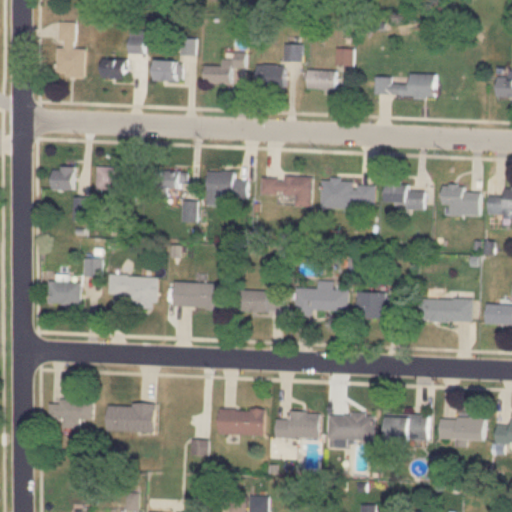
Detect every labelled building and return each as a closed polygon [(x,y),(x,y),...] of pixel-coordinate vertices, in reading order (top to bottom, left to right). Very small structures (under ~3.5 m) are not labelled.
[(87,47),(77,47),(77,21),(60,21),(59,76),(87,76),(87,47)] [(302,43),(287,43),(287,58),(302,58),(302,43)] [(233,83),(234,66),(247,67),(247,52),(234,51),(234,57),(224,56),(224,65),(206,64),(206,82),(233,83)] [(127,58),(104,58),(104,77),(127,77),(127,58)] [(156,80),(181,80),(181,59),(156,59),(156,80)] [(258,85),(286,85),(286,64),(258,64),(258,85)] [(511,69),(510,69),(510,74),(499,74),(499,96),(511,96),(511,69)] [(309,88),(337,88),(337,70),(309,70),(309,88)] [(437,73),(412,72),(411,83),(392,82),(393,76),(376,75),(376,94),(436,96),(437,73)] [(77,166),(55,166),(55,189),(77,189),(77,166)] [(99,190),(140,190),(140,167),(99,167),(99,190)] [(170,187),(189,187),(189,170),(158,170),(158,198),(170,198),(170,187)] [(221,193),(239,193),(239,170),(209,170),(209,205),(221,205),(221,193)] [(297,206),(314,206),(314,176),(263,175),(263,194),(297,194),(297,206)] [(324,181),(323,206),(376,208),(377,182),(324,181)] [(409,190),(409,182),(387,182),(387,207),(426,207),(426,190),(409,190)] [(481,215),(482,191),(466,191),(466,184),(444,184),(444,204),(452,204),(452,215),(481,215)] [(511,186),(507,186),(507,195),(490,195),(490,215),(511,215),(511,186)] [(90,198),(76,198),(76,221),(90,221),(90,198)] [(198,220),(198,202),(187,202),(187,220),(198,220)] [(104,258),(87,258),(87,276),(104,276),(104,258)] [(160,276),(112,275),(111,293),(129,294),(129,307),(159,308),(160,276)] [(83,305),(83,282),(51,282),(51,305),(83,305)] [(320,288),(298,287),(297,312),(351,314),(352,289),(334,288),(335,282),(320,282),(320,288)] [(224,309),(224,283),(175,283),(175,309),(224,309)] [(241,311),(285,311),(285,290),(241,290),(241,311)] [(360,317),(404,317),(404,293),(360,293),(360,317)] [(475,299),(421,299),(421,321),(475,321),(475,299)] [(511,324),(511,304),(488,304),(488,324),(511,324)] [(95,401),(51,400),(50,420),(66,420),(66,429),(81,429),(81,419),(95,419),(95,401)] [(157,404),(109,403),(109,431),(156,432),(157,404)] [(220,433),(267,434),(267,408),(220,408),(220,433)] [(277,437),(321,437),(321,411),(291,411),(291,418),(277,418),(277,437)] [(376,439),(376,413),(331,413),(331,439),(376,439)] [(429,413),(388,413),(388,442),(429,442),(429,413)] [(441,440),(485,440),(485,416),(441,416),(441,440)] [(498,424),(498,443),(511,443),(511,420),(511,425),(498,424)] [(252,511),(269,511),(269,497),(252,497),(252,511)]
